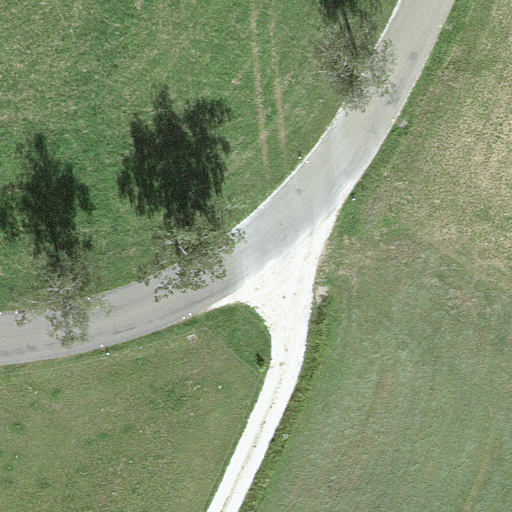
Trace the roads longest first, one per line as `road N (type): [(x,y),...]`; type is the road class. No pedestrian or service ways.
road 1 (tertiary): [(0,338),(118,317),(198,285),(270,242),(346,153),(427,0)]
road 2 (track): [(220,511),(251,451),(288,321),(270,242)]
